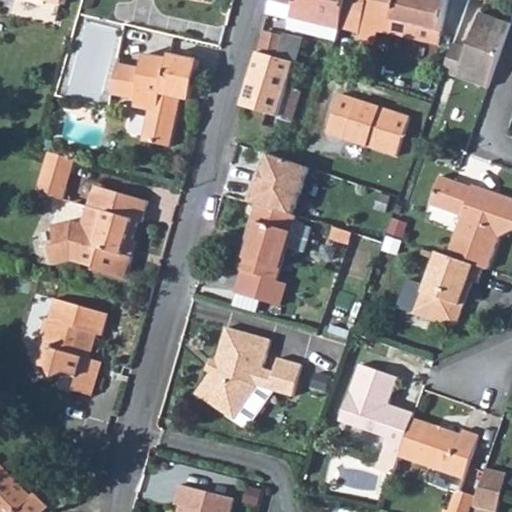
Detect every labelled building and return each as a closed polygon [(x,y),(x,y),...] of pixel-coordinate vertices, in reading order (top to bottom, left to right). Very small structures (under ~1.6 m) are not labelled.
[(271,0),(268,14),(292,19),(296,0),(271,0)] [(296,0),(292,19),(290,30),(337,41),(346,0),(296,0)] [(450,0),(368,0),(360,35),(377,39),(379,32),(439,46),(450,0)] [(444,73),(489,88),(511,24),(481,13),(469,49),(455,44),(444,73)] [(259,52),(297,63),(304,41),(264,31),(259,52)] [(242,106),(267,114),(280,117),(289,89),(297,63),(259,52),(242,106)] [(135,108),(149,111),(144,141),(171,147),(181,98),(192,100),(200,60),(171,55),(170,59),(145,55),(143,69),(137,99),(135,108)] [(143,69),(118,64),(115,79),(112,93),(137,99),(143,69)] [(280,117),(292,121),(301,92),(289,89),(280,117)] [(411,117),(341,94),(328,134),(398,157),(411,117)] [(65,201),(76,160),(50,152),(40,186),(45,195),(65,201)] [(310,168),(270,154),(258,188),(254,186),(249,202),(258,205),(294,215),(310,168)] [(474,188),(442,176),(432,205),(464,216),(450,256),(484,268),(489,270),(501,237),(511,231),(511,198),(499,194),(499,196),(497,199),(473,191),(474,188)] [(89,206),(99,209),(105,189),(94,186),(89,206)] [(474,188),(473,191),(497,199),(499,196),(474,188)] [(72,261),(96,268),(95,270),(127,279),(134,257),(129,256),(139,222),(143,223),(149,201),(105,189),(99,209),(89,206),(83,224),(74,221),(53,226),(57,245),(50,247),(55,266),(72,261)] [(238,293),(281,306),(288,284),(278,281),(297,216),(294,215),(258,205),(240,270),(245,272),(238,293)] [(450,256),(437,251),(414,314),(452,327),(459,323),(474,282),(479,283),(484,268),(450,256)] [(40,345),(47,348),(42,366),(78,376),(74,390),(94,396),(104,362),(86,358),(88,349),(93,350),(98,334),(104,336),(110,314),(57,298),(52,319),(48,318),(40,345)] [(198,394),(229,417),(245,426),(251,426),(275,391),(295,397),(304,365),(279,359),(275,372),(264,369),(272,340),(227,327),(217,362),(221,365),(217,374),(213,372),(198,394)] [(213,372),(217,374),(221,365),(217,362),(213,360),(208,370),(213,372)] [(400,378),(364,365),(342,422),(389,439),(386,447),(402,454),(414,418),(416,413),(400,408),(399,412),(389,409),(390,405),(400,378)] [(463,435),(414,418),(402,454),(401,457),(466,479),(481,436),(464,430),(463,435)] [(386,447),(378,470),(394,475),(401,457),(402,454),(386,447)] [(0,511),(43,511),(49,507),(36,493),(32,497),(0,464),(0,511)] [(486,468),(480,488),(503,493),(508,473),(486,468)] [(231,511),(235,498),(181,485),(176,504),(182,506),(180,511),(231,511)] [(498,511),(503,493),(480,488),(477,496),(474,506),(495,511),(498,511)] [(450,511),(471,511),(474,506),(477,496),(464,492),(456,495),(450,511)]
